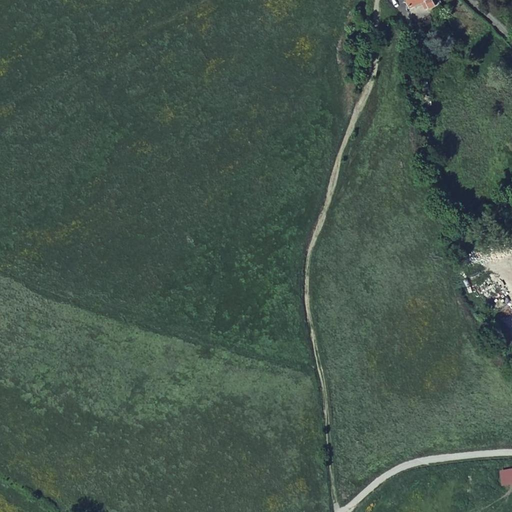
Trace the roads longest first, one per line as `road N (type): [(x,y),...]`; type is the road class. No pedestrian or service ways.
road 1 (track): [(375,0),(366,84),(304,283),(346,509)]
road 2 (unclassified): [(342,511),(407,464),(511,451)]
